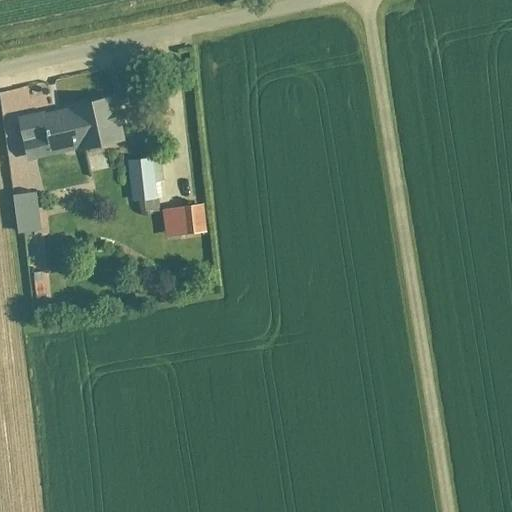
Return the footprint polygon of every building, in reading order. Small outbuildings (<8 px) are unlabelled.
[(114,104),(129,101),(125,76),(110,79),(114,104)] [(19,116),(29,166),(122,148),(112,98),(19,116)] [(127,165),(130,205),(164,202),(161,163),(127,165)] [(18,230),(36,228),(34,198),(16,200),(18,230)] [(177,209),(180,240),(208,238),(205,206),(177,209)]
